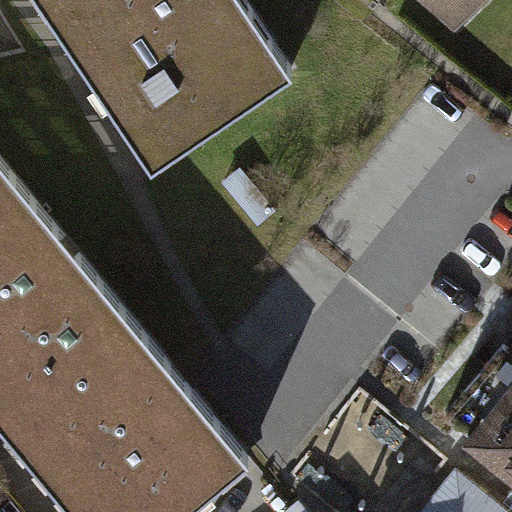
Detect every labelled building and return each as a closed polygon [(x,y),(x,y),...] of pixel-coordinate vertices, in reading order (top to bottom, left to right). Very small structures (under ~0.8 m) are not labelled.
[(40,0),(150,161),(288,68),(241,0),(40,0)] [(438,0),(460,23),(484,0),(438,0)] [(179,511),(248,456),(0,158),(0,423),(73,511),(179,511)] [(511,370),(463,431),(511,470),(511,370)] [(511,511),(511,507),(503,500),(457,463),(417,511),(511,511)] [(511,488),(503,500),(511,507),(511,488)]
